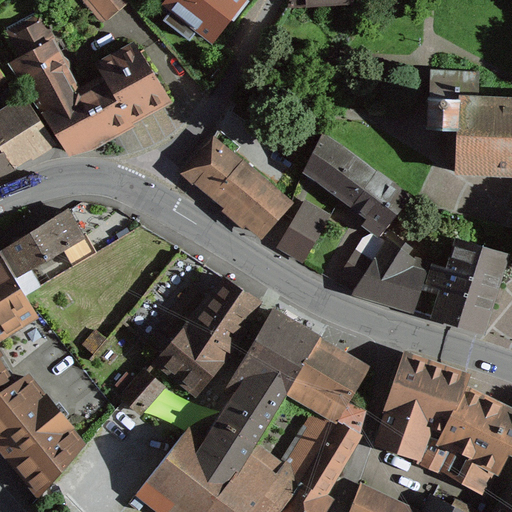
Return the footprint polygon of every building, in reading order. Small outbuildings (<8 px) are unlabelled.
[(91,0),(107,19),(129,0),(91,0)] [(214,42),(246,0),(163,0),(162,2),(214,42)] [(79,93),(50,41),(54,39),(39,9),(6,27),(22,55),(8,63),(66,151),(92,143),(131,121),(105,78),(79,93)] [(136,44),(97,65),(105,78),(131,121),(171,99),(136,44)] [(511,99),(477,98),(478,76),(432,75),(431,96),(428,96),(427,127),(458,128),(457,172),(511,174),(511,99)] [(0,145),(14,164),(54,140),(27,100),(0,117),(0,145)] [(264,114),(246,141),(271,158),(290,131),(264,114)] [(354,204),(377,173),(322,133),(304,170),(354,204)] [(196,180),(226,146),(215,137),(184,171),(196,180)] [(0,173),(15,166),(14,164),(0,145),(0,173)] [(292,202),(226,146),(196,180),(214,196),(217,192),(229,202),(224,208),(243,224),(247,219),(265,234),(292,202)] [(377,173),(354,204),(371,217),(365,224),(374,231),(381,235),(410,196),(377,173)] [(298,214),(323,228),(331,215),(306,200),(298,214)] [(67,210),(0,250),(0,252),(5,262),(16,278),(28,270),(64,249),(84,237),(67,210)] [(323,228),(298,214),(280,245),(305,259),(323,228)] [(381,235),(374,231),(364,238),(356,249),(372,259),(386,238),(381,235)] [(86,235),(84,237),(64,249),(74,265),(96,251),(86,235)] [(397,237),(393,241),(387,236),(386,238),(372,259),(358,284),(355,289),(413,310),(428,264),(416,260),(406,252),(409,247),(397,237)] [(487,321),(508,253),(458,238),(449,268),(433,263),(427,282),(443,287),(434,317),(484,332),(487,321)] [(342,274),(358,284),(372,259),(356,249),(342,274)] [(0,334),(37,312),(26,294),(16,278),(5,262),(0,264),(0,334)] [(16,278),(26,294),(38,286),(28,270),(16,278)] [(198,310),(189,321),(230,353),(260,299),(225,277),(198,310)] [(195,307),(203,297),(191,287),(172,309),(188,323),(189,321),(198,310),(195,307)] [(175,337),(188,323),(172,309),(159,325),(175,337)] [(272,310),(227,389),(238,396),(205,447),(238,472),(254,448),(293,383),(319,339),(272,310)] [(188,323),(175,337),(155,359),(198,393),(230,353),(189,321),(188,323)] [(97,330),(85,344),(95,352),(107,338),(97,330)] [(348,402),(370,368),(319,339),(293,383),(330,405),(342,412),(338,418),(359,431),(366,412),(348,402)] [(410,357),(380,444),(419,457),(427,435),(454,447),(443,471),(482,493),(495,467),(499,469),(510,446),(511,446),(511,410),(465,388),(469,376),(410,357)] [(0,392),(11,385),(0,366),(0,392)] [(146,370),(127,392),(144,407),(163,385),(146,370)] [(0,392),(0,441),(41,493),(83,446),(68,428),(72,425),(47,394),(43,397),(26,376),(11,385),(0,392)] [(144,407),(127,392),(123,396),(140,412),(144,407)] [(300,478),(338,418),(342,412),(330,405),(325,414),(315,408),(305,422),(313,427),(286,469),(281,469),(254,448),(238,472),(283,506),(301,484),(298,482),(300,478)] [(300,478),(331,498),(359,431),(338,418),(300,478)] [(189,511),(207,511),(238,472),(205,447),(185,430),(172,447),(147,479),(189,511)] [(278,511),(283,506),(238,472),(207,511),(278,511)] [(323,511),(331,498),(300,478),(298,482),(301,484),(283,506),(278,511),(323,511)] [(419,511),(366,486),(352,511),(419,511)] [(425,511),(467,511),(434,495),(425,511)] [(511,511),(511,500),(505,496),(494,511),(511,511)]
